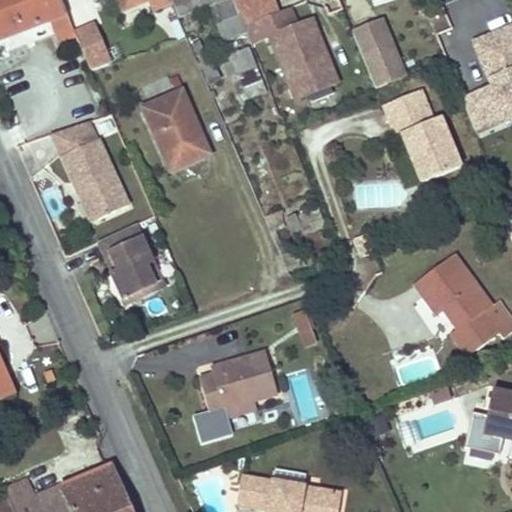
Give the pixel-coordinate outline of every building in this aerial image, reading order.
[(59,0),(0,0),(0,40),(49,22),(58,42),(75,35),(74,33),(59,0)] [(119,0),(124,10),(148,1),(153,12),(172,5),(169,0),(119,0)] [(169,0),(172,5),(176,14),(211,0),(169,0)] [(246,29),(234,0),(227,0),(212,6),(224,37),(246,29)] [(234,0),(246,29),(251,40),(272,32),(269,22),(297,12),(292,0),(234,0)] [(484,0),(439,0),(452,28),(489,11),(484,0)] [(314,20),(270,38),(296,100),(339,83),(329,59),(318,63),(313,50),(324,46),(314,20)] [(380,20),(352,31),(376,88),(403,77),(380,20)] [(74,33),(75,35),(90,70),(109,64),(93,25),(74,33)] [(511,27),(474,43),(491,81),(499,78),(501,84),(462,100),(476,133),(511,118),(511,27)] [(206,59),(198,41),(191,44),(199,62),(206,59)] [(329,59),(324,46),(313,50),(318,63),(329,59)] [(239,74),(243,86),(260,79),(248,49),(231,55),(239,74)] [(239,74),(231,55),(222,59),(230,77),(239,74)] [(221,80),(210,57),(206,59),(199,62),(197,63),(206,86),(221,80)] [(501,84),(499,78),(491,81),(493,87),(501,84)] [(260,79),(243,86),(248,97),(265,89),(260,79)] [(182,93),(143,110),(170,173),(209,157),(182,93)] [(421,93),(384,108),(390,122),(427,107),(421,93)] [(461,167),(441,119),(433,122),(427,107),(390,122),(397,138),(402,136),(410,156),(414,155),(417,161),(413,163),(422,184),(461,167)] [(125,203),(92,137),(90,138),(82,122),(48,134),(75,188),(82,184),(98,216),(125,203)] [(91,220),(98,216),(82,184),(75,188),(91,220)] [(324,226),(317,208),(286,221),(292,237),(302,232),(303,234),(324,226)] [(151,258),(132,222),(97,239),(104,253),(108,251),(116,267),(112,270),(110,271),(125,301),(157,285),(145,261),(151,258)] [(282,222),(267,228),(286,272),(304,265),(296,244),(282,250),(275,232),(284,228),(282,222)] [(112,270),(116,267),(108,251),(104,253),(112,270)] [(420,279),(429,293),(438,288),(450,306),(461,325),(453,331),(468,356),(503,334),(490,312),(498,307),(463,252),(420,279)] [(151,258),(145,261),(157,285),(163,282),(151,258)] [(438,288),(429,293),(440,312),(450,306),(438,288)] [(305,312),(293,317),(301,335),(313,330),(305,312)] [(317,341),(313,330),(301,335),(306,346),(317,341)] [(199,381),(208,414),(193,418),(200,444),(232,436),(228,418),(257,410),(254,401),(277,395),(265,353),(210,370),(212,377),(199,381)] [(0,401),(14,395),(0,361),(0,401)] [(511,395),(493,391),(483,435),(504,440),(505,435),(511,436),(511,437),(511,441),(511,395)] [(7,486),(18,511),(132,511),(113,466),(35,498),(27,478),(7,486)] [(300,511),(301,511),(309,511),(339,511),(343,494),(243,476),(238,505),(268,510),(268,511),(300,511)]
